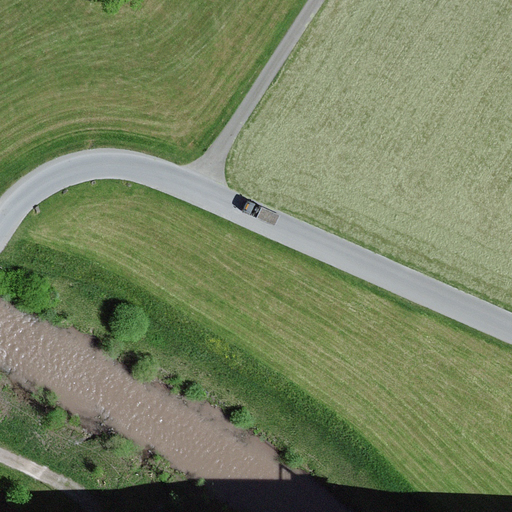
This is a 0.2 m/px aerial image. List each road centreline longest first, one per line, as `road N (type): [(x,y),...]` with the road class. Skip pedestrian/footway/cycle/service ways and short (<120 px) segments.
road 1 (unclassified): [(511,324),(126,164),(55,174),(28,192),(0,235)]
road 2 (track): [(192,186),(313,0)]
